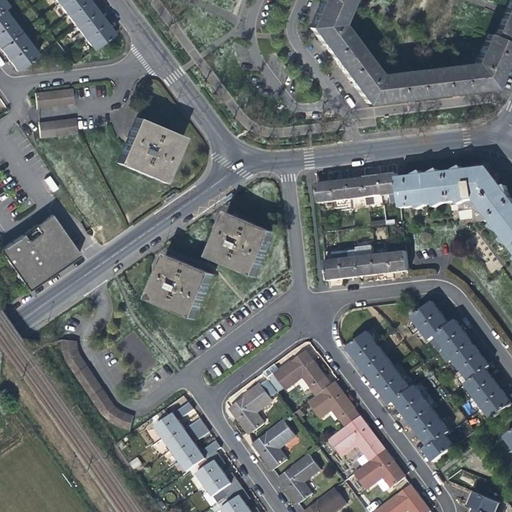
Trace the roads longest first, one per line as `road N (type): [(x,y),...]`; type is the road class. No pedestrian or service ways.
road 1 (residential): [(239,165),(0,333)]
road 2 (residential): [(278,511),(210,417),(209,402),(220,384),(308,318)]
road 3 (residential): [(308,318),(338,292),(429,283),(447,288),(511,371)]
road 4 (residential): [(308,318),(445,511)]
road 5 (residential): [(362,153),(350,119),(296,88),(258,36),(265,0)]
road 6 (residential): [(0,79),(15,86),(121,75),(152,51)]
road 7 (residential): [(286,163),(308,318)]
road 8 (residential): [(239,165),(152,51)]
road 9 (residential): [(504,135),(362,153)]
